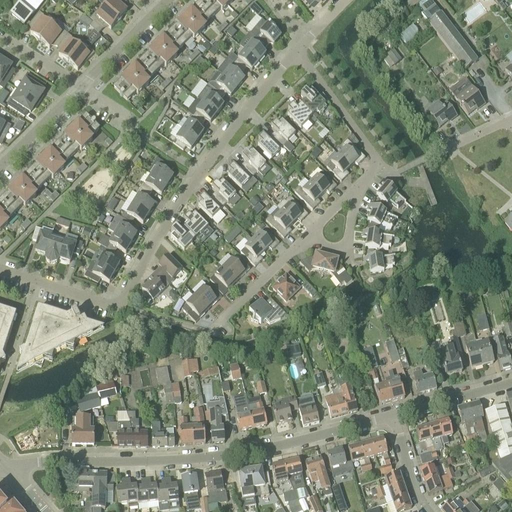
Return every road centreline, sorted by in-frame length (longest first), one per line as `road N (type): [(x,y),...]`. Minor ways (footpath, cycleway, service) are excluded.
road 1 (residential): [(0,271),(120,304),(198,172),(296,51)]
road 2 (residential): [(5,467),(239,455),(391,416)]
road 3 (residential): [(217,333),(375,168),(296,51)]
road 4 (residential): [(391,416),(511,383)]
